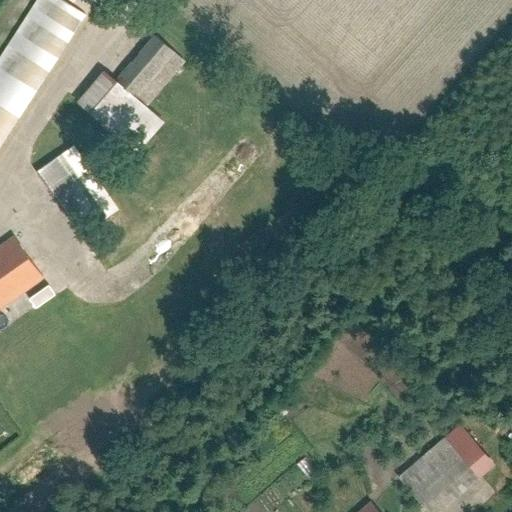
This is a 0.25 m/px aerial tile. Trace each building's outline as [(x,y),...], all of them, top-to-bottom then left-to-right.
[(0,149),(87,16),(61,0),(38,0),(0,58),(0,149)] [(107,75),(80,107),(143,159),(170,126),(107,75)] [(74,148),(39,173),(86,237),(121,212),(74,148)] [(13,240),(0,248),(0,311),(43,281),(13,240)] [(436,511),(492,464),(459,426),(401,476),(431,511),(436,511)] [(298,465),(288,471),(296,483),(306,476),(298,465)]
